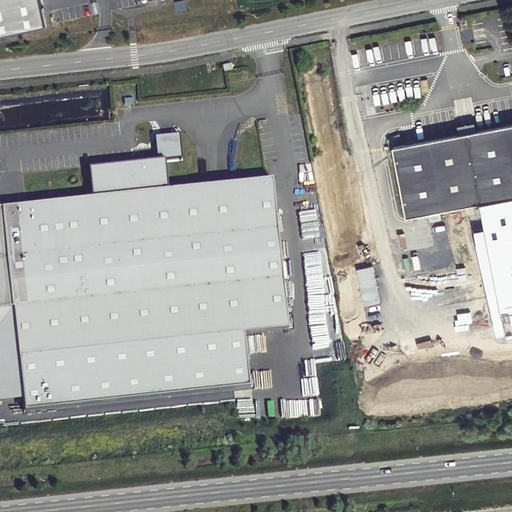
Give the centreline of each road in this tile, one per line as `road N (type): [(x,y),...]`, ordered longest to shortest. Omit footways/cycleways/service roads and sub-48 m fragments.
road 1 (primary): [(36,511),(511,463)]
road 2 (unclassified): [(442,0),(246,40),(0,72)]
